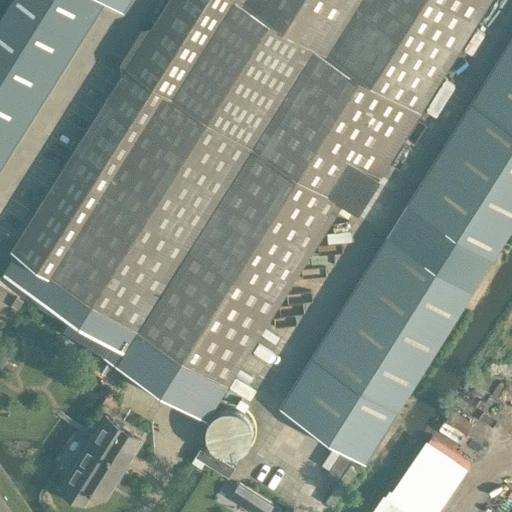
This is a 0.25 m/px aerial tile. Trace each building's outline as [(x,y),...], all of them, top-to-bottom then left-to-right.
[(0,140),(87,0),(11,0),(0,18),(0,140)] [(395,98),(422,114),(493,0),(171,0),(14,250),(16,251),(15,261),(7,274),(37,293),(96,331),(88,343),(198,412),(395,98)] [(131,0),(108,0),(125,10),(131,0)] [(511,66),(422,211),(495,258),(511,230),(511,66)] [(0,249),(28,205),(16,198),(0,224),(0,223),(0,249)] [(401,243),(294,414),(367,460),(474,290),(401,243)] [(0,299),(5,302),(13,288),(0,280),(0,299)] [(259,372),(254,381),(262,385),(276,358),(261,351),(252,369),(259,372)] [(211,446),(217,452),(225,455),(234,455),(242,451),(248,445),(252,436),(251,427),(247,419),(241,413),(232,410),(223,410),(215,414),(209,421),(207,429),(207,438),(211,446)] [(105,500),(143,439),(110,419),(65,493),(89,508),(97,495),(105,500)] [(203,447),(196,457),(230,479),(237,468),(203,447)] [(271,511),(275,506),(240,484),(230,499),(251,511),(271,511)]
